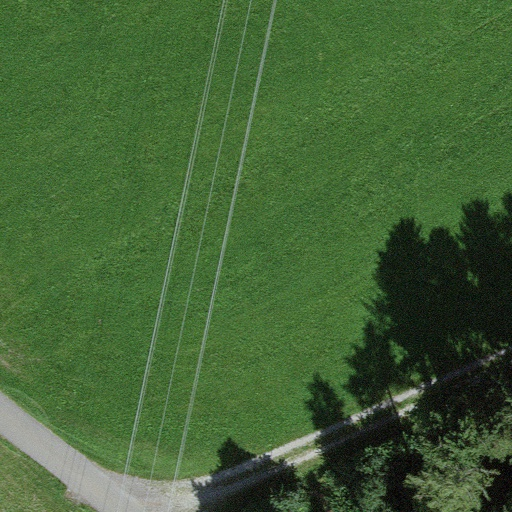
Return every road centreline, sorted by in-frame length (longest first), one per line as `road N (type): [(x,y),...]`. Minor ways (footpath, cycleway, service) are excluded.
road 1 (track): [(148,511),(246,481),(511,358)]
road 2 (unclassified): [(128,511),(0,409)]
